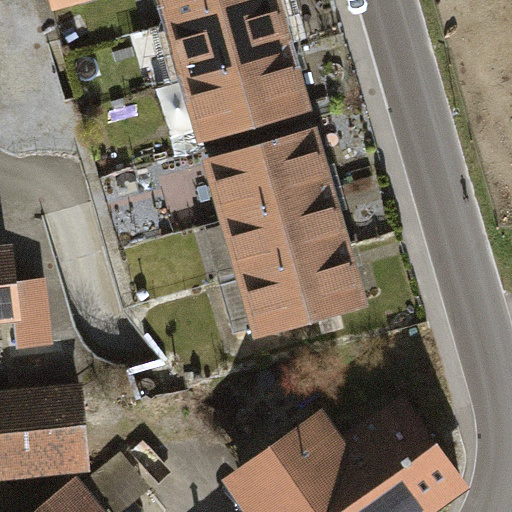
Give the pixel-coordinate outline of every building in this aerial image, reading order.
[(164,0),(205,136),(305,106),(297,78),(281,21),(274,0),(164,0)] [(313,133),(212,163),(261,332),(322,315),(339,310),(362,303),(353,274),(338,221),(321,163),(313,133)] [(10,250),(0,251),(0,316),(16,315),(19,345),(51,341),(44,281),(14,284),(10,250)] [(339,310),(322,315),(327,333),(344,328),(339,310)] [(81,391),(0,398),(0,467),(87,460),(81,391)] [(326,426),(252,477),(273,506),(264,511),(417,511),(462,481),(404,398),(393,406),(399,416),(371,435),(372,436),(346,454),(326,426)] [(123,459),(74,498),(85,511),(110,511),(144,485),(123,459)] [(85,511),(74,498),(66,489),(38,511),(85,511)]
